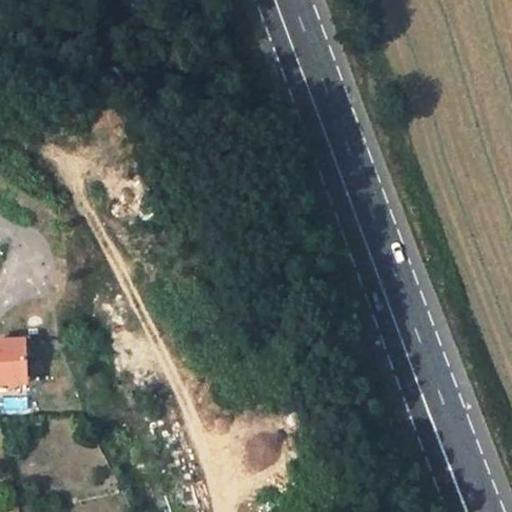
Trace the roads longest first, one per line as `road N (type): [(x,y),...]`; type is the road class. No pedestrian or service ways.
road 1 (primary): [(473,511),(283,0)]
road 2 (track): [(82,194),(165,357),(215,474),(220,511)]
